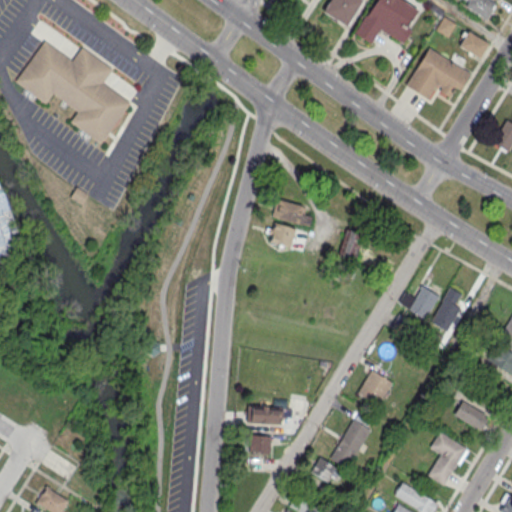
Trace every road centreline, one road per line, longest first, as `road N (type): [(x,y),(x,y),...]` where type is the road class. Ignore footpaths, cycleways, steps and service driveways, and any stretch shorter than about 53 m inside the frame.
road 1 (secondary): [(125,0),(305,129),(511,261)]
road 2 (residential): [(295,59),(264,124),(229,253),(205,511)]
road 3 (secondary): [(511,201),(397,133),(214,0)]
road 4 (residential): [(257,511),(436,216)]
road 5 (residential): [(414,202),(511,44)]
